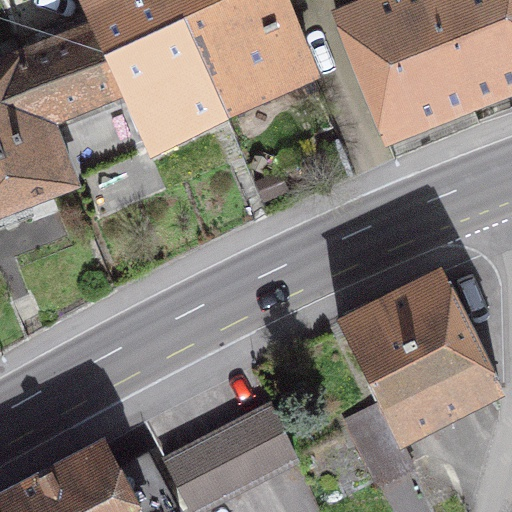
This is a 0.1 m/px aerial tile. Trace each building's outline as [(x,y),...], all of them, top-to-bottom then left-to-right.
[(223,113),(175,0),(84,0),(95,23),(20,52),(50,122),(123,93),(148,151),(223,113)] [(284,0),(175,0),(223,113),(311,69),(284,0)] [(472,104),(431,0),(372,0),(336,15),(386,139),(472,104)] [(511,0),(431,0),(472,104),(511,88),(511,0)] [(0,213),(75,185),(50,122),(20,52),(0,59),(0,213)] [(500,389),(441,271),(338,322),(380,406),(347,422),(376,480),(408,464),(397,441),(500,389)] [(192,511),(296,458),(270,405),(164,460),(192,511)] [(100,446),(0,498),(0,511),(179,511),(180,511),(148,451),(113,469),(100,446)]
